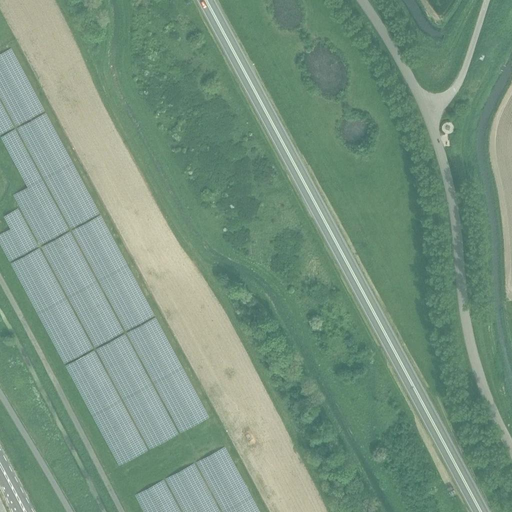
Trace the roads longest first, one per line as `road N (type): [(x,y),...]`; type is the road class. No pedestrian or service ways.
road 1 (trunk): [(480,511),(204,0)]
road 2 (unclassified): [(511,445),(468,333),(447,174),(428,110)]
road 3 (unclassified): [(68,511),(0,394)]
road 4 (unclassified): [(428,110),(456,90),(486,0)]
road 5 (unclassified): [(428,110),(361,0)]
